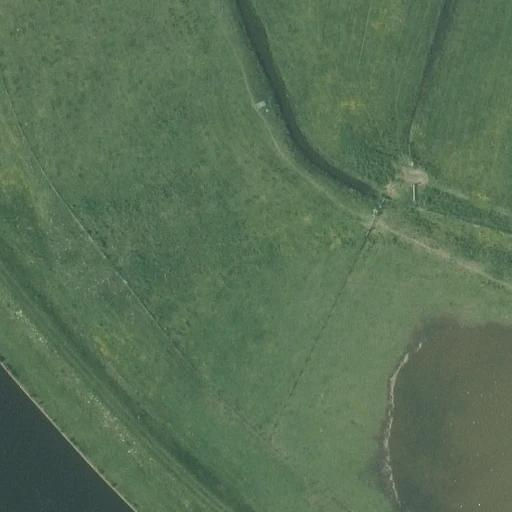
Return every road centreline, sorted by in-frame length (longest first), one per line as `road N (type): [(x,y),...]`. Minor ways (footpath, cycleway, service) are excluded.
road 1 (track): [(238,511),(156,440),(0,258)]
road 2 (track): [(390,170),(511,213)]
